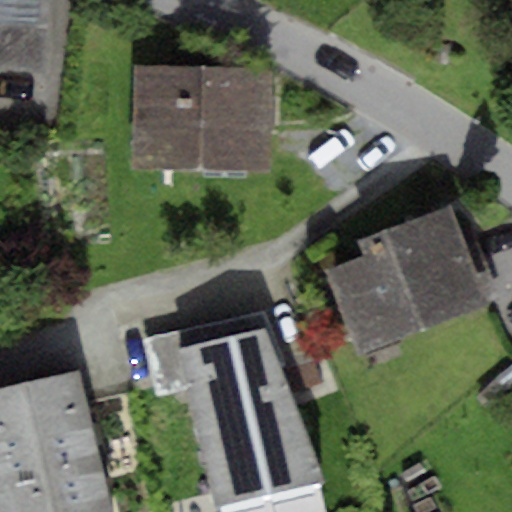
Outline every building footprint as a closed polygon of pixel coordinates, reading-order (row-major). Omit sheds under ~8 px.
[(53,0),(0,0),(0,85),(51,87),(53,0)] [(272,88),(141,80),(135,176),(266,184),(272,88)] [(329,269),(370,368),(500,316),(459,217),(329,269)] [(276,341),(184,363),(222,511),(240,511),(333,488),(276,341)] [(120,511),(90,384),(0,406),(0,511),(120,511)]
